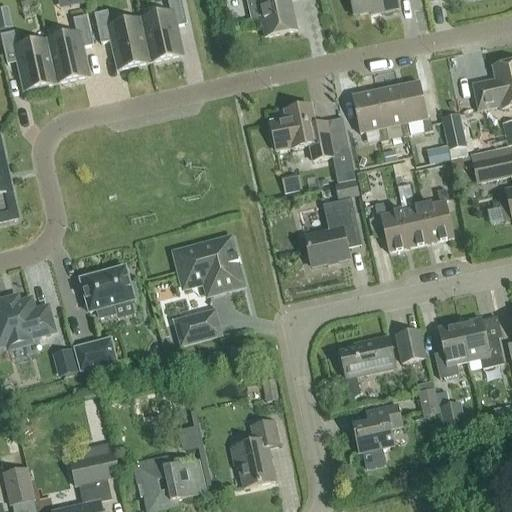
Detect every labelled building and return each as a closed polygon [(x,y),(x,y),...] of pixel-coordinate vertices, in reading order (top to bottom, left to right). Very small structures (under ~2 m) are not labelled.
[(141,22),(150,66),(181,59),(175,30),(187,27),(180,0),(169,0),(167,1),(170,16),(141,22)] [(256,0),(261,20),(265,40),(296,33),(290,3),(304,0),(256,0)] [(396,1),(399,0),(349,0),(354,18),(380,13),(380,16),(398,12),(396,1)] [(150,66),(141,22),(111,29),(107,14),(94,17),(101,46),(113,44),(120,73),(150,66)] [(46,43),(56,87),(87,80),(81,51),(93,48),(86,19),(73,22),(77,37),(46,43)] [(56,87),(46,43),(17,50),(14,35),(1,38),(7,68),(19,65),(26,94),(56,87)] [(502,112),(511,109),(511,65),(493,70),(496,83),(473,88),(478,113),(501,108),(502,112)] [(405,127),(408,126),(422,123),(424,136),(433,134),(430,121),(427,122),(420,85),(397,90),(405,127)] [(411,139),(408,126),(405,127),(397,90),(375,95),(383,132),(386,131),(400,128),(402,141),(411,139)] [(383,132),(375,95),(352,100),(360,137),(378,133),(380,145),(388,144),(386,131),(383,132)] [(286,123),(270,126),(276,153),(292,150),(292,152),(310,149),(313,164),(332,160),(334,160),(334,158),(327,125),(315,128),(311,108),(284,114),(286,123)] [(440,121),(444,140),(446,152),(465,149),(460,117),(440,121)] [(0,226),(20,222),(11,184),(8,171),(0,135),(0,226)] [(385,165),(396,162),(394,153),(383,155),(385,165)] [(355,183),(349,155),(334,158),(334,160),(332,160),(337,187),(355,183)] [(478,186),(511,178),(511,162),(511,158),(474,166),(478,186)] [(290,179),(290,192),(308,191),(307,179),(290,179)] [(338,201),(358,196),(356,185),(336,189),(338,201)] [(511,191),(506,193),(506,195),(497,197),(503,224),(511,221),(511,191)] [(423,210),(432,246),(454,241),(445,205),(448,204),(445,192),(437,194),(439,206),(423,210)] [(347,252),(362,249),(351,202),(323,208),(329,235),(305,240),(311,270),(349,261),(347,252)] [(411,251),(402,214),(386,218),(383,207),(374,209),(377,220),(380,219),(383,230),(389,256),(411,251)] [(411,251),(432,246),(423,210),(402,214),(411,251)] [(377,220),(368,222),(371,233),(383,230),(380,219),(377,220)] [(184,291),(205,286),(208,298),(243,289),(237,266),(239,266),(237,258),(235,258),(230,242),(175,256),(184,291)] [(114,317),(112,309),(134,304),(125,271),(81,283),(89,316),(98,313),(100,321),(114,317)] [(54,335),(47,311),(34,314),(31,303),(16,307),(15,303),(3,306),(4,310),(0,311),(0,349),(10,347),(11,351),(28,347),(26,343),(54,335)] [(223,340),(216,312),(173,323),(180,351),(223,340)] [(460,326),(468,365),(480,362),(482,372),(504,367),(498,343),(487,345),(481,321),(460,326)] [(457,367),(468,365),(460,326),(438,331),(444,355),(433,357),(439,382),(459,378),(457,367)] [(426,361),(420,334),(396,339),(402,366),(426,361)] [(110,340),(74,349),(80,375),(116,365),(110,340)] [(346,382),(395,371),(389,341),(363,346),(364,351),(340,356),(346,382)] [(78,375),(72,354),(72,352),(52,357),(58,380),(78,375)] [(266,406),(279,403),(276,382),(262,385),(266,406)] [(424,420),(440,416),(435,392),(419,396),(424,420)] [(464,429),(458,404),(440,409),(445,434),(464,429)] [(402,430),(397,409),(365,415),(367,427),(354,430),(359,456),(394,449),(390,432),(402,430)] [(268,450),(280,448),(275,425),(252,430),(255,445),(230,450),(234,469),(238,468),(243,491),(275,484),(268,450)] [(198,452),(194,430),(179,434),(183,455),(198,452)] [(75,454),(77,464),(69,466),(75,489),(79,488),(84,508),(66,511),(100,511),(99,504),(106,502),(108,497),(104,482),(117,479),(109,445),(75,454)] [(142,500),(145,499),(147,511),(163,511),(165,511),(164,506),(204,497),(197,463),(171,469),(171,465),(165,461),(134,468),(138,488),(139,488),(142,500)] [(11,508),(35,502),(29,472),(4,477),(11,508)]
